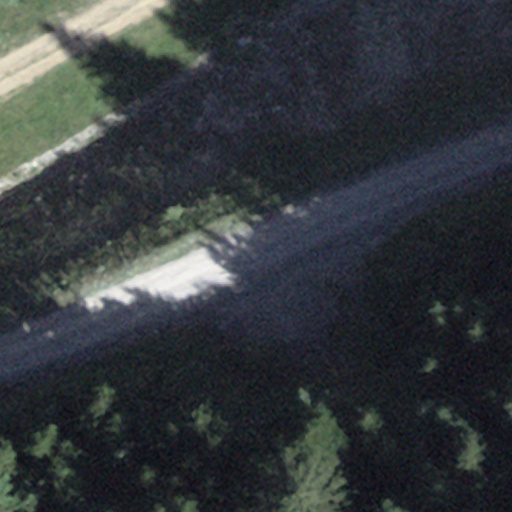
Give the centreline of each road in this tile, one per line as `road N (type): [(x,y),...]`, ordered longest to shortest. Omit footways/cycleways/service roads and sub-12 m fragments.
road 1 (track): [(0,372),(511,135)]
road 2 (track): [(0,72),(130,0)]
